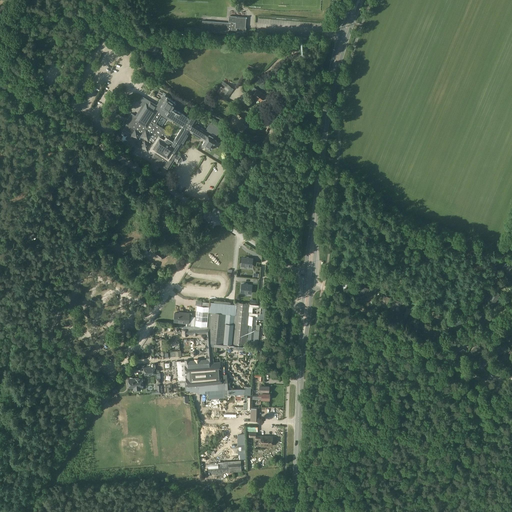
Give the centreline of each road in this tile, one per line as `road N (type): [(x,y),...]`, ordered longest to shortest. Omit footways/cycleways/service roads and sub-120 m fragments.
road 1 (secondary): [(308,279),(325,119),(358,0)]
road 2 (track): [(153,310),(89,273),(69,308),(57,313),(50,336),(82,353),(115,347),(133,313),(147,319)]
road 3 (secondary): [(294,511),(308,279)]
road 4 (track): [(511,398),(332,292)]
road 5 (track): [(213,216),(104,386)]
road 6 (track): [(104,386),(24,511)]
road 7 (unclassified): [(213,216),(97,144)]
